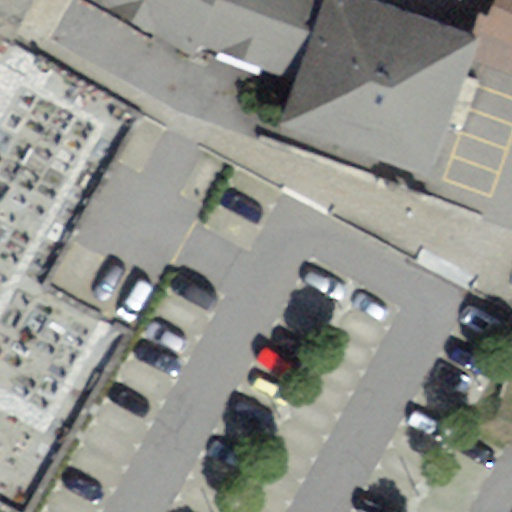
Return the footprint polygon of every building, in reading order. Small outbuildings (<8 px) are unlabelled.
[(29,0),(0,0),(0,37),(6,41),(29,0)] [(94,0),(181,48),(207,0),(94,0)] [(309,0),(207,0),(181,48),(285,79),(309,0)] [(469,38),(356,0),(320,0),(278,122),(423,171),(469,38)] [(511,0),(496,0),(472,63),(511,78),(511,0)]
